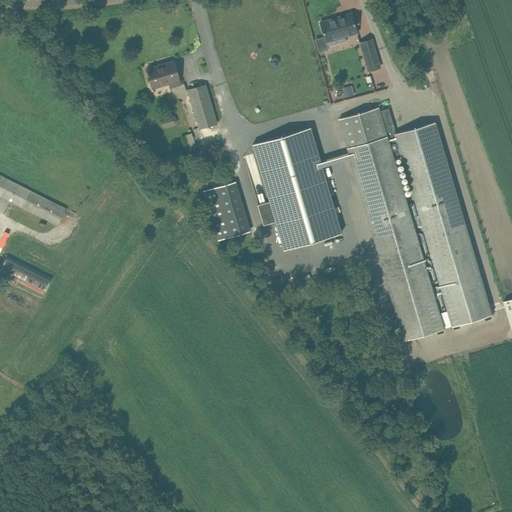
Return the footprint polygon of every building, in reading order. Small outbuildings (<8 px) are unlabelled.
[(351,13),(320,22),(324,37),(315,40),(319,53),(329,50),(326,42),(357,33),(351,13)] [(359,42),(368,71),(381,68),(372,38),(359,42)] [(179,51),(154,58),(160,76),(174,72),(178,88),(188,85),(183,69),(184,69),(179,51)] [(216,123),(205,85),(188,90),(199,128),(216,123)] [(352,85),(341,86),(343,96),(353,94),(352,85)] [(492,314),(435,122),(395,134),(387,108),(380,110),(379,107),(338,119),(403,340),(444,328),(393,155),(400,153),(452,326),(492,314)] [(176,124),(174,115),(160,118),(162,127),(176,124)] [(252,144),(269,201),(257,205),(263,225),(275,221),(283,249),(341,233),(310,127),(252,144)] [(190,132),(177,136),(183,153),(195,149),(190,132)] [(0,175),(0,195),(58,225),(66,209),(0,175)] [(218,240),(249,231),(235,182),(204,191),(218,240)] [(308,248),(281,254),(282,259),(309,254),(308,248)] [(0,275),(42,298),(52,279),(13,258),(12,260),(6,257),(0,268),(0,275)] [(511,298),(503,301),(511,331),(511,298)]
